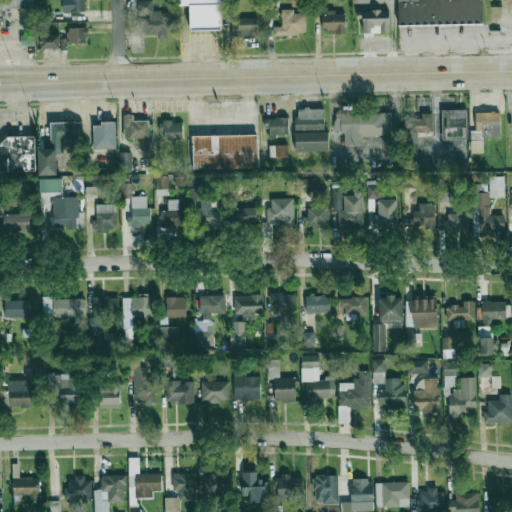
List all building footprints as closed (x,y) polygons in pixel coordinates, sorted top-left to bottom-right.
[(0,0),(0,8),(33,8),(32,0),(0,0)] [(87,11),(86,0),(61,0),(62,12),(87,11)] [(169,11),(152,12),(152,0),(143,0),(139,0),(139,16),(139,33),(158,33),(158,39),(169,38),(169,11)] [(190,30),(221,29),(220,0),(179,0),(179,5),(189,5),(190,30)] [(482,0),(397,0),(398,25),(483,24),(482,0)] [(294,9),(281,9),(281,26),(273,27),(273,35),(306,34),(305,13),(294,13),(294,9)] [(323,33),(346,32),(345,13),(336,14),(336,10),(323,10),(323,33)] [(389,33),(389,10),(357,10),(357,18),(363,18),(363,33),(389,33)] [(257,18),(232,18),(231,36),(257,36),(257,18)] [(87,27),(67,28),(67,38),(60,38),(61,49),(68,49),(68,43),(88,42),(87,27)] [(41,48),(60,48),(59,35),(41,36),(41,48)] [(324,130),(324,108),(296,109),(296,130),(324,130)] [(466,109),(441,110),(442,137),(467,136),(466,109)] [(391,135),(391,112),(334,113),(335,133),(344,133),(344,145),(360,145),(360,136),(391,135)] [(500,112),(475,112),(475,131),(471,131),(471,139),(500,138),(500,112)] [(433,132),(432,113),(421,113),(421,117),(405,118),(405,133),(433,132)] [(149,120),(133,121),(133,114),(123,114),(124,138),(150,137),(149,120)] [(288,118),(264,118),(264,127),(269,127),(269,135),(289,135),(288,118)] [(50,122),(51,148),(38,149),(38,175),(56,175),(56,153),(62,153),(62,139),(83,139),(82,121),(50,122)] [(182,122),(159,121),(159,130),(164,130),(164,140),(182,140),(182,122)] [(116,123),(92,123),(93,149),(116,149),(116,123)] [(295,152),(328,151),(328,131),(295,132),(295,152)] [(193,169),(258,168),(258,134),(193,135),(193,169)] [(34,137),(0,137),(0,171),(35,171),(34,137)] [(288,145),(270,145),(270,157),(288,157),(288,145)] [(131,152),(119,152),(119,172),(132,172),(131,152)] [(168,176),(156,176),(156,188),(168,188),(168,176)] [(505,197),(504,176),(489,176),(489,197),(505,197)] [(314,178),(296,179),(296,192),(314,191),(314,178)] [(62,179),(40,179),(40,193),(62,192),(62,179)] [(86,193),(97,193),(97,179),(85,180),(86,193)] [(132,182),(120,183),(121,198),(132,198),(132,182)] [(384,182),(366,182),(366,198),(384,198),(384,182)] [(223,201),(213,201),(213,200),(203,200),(203,188),(196,188),(196,193),(193,193),(193,201),(199,201),(199,229),(223,229),(223,201)] [(337,210),(337,228),(363,228),(363,190),(354,190),(354,195),(344,196),(344,210),(337,210)] [(450,190),(438,190),(439,203),(450,202),(450,190)] [(505,236),(504,214),(489,215),(488,192),(476,192),(478,237),(505,236)] [(78,197),(51,196),(51,228),(77,229),(78,197)] [(149,196),(131,196),(131,216),(127,216),(128,227),(142,227),(142,223),(149,223),(149,196)] [(267,224),(294,223),(293,198),(271,199),(271,207),(267,207),(267,224)] [(397,198),(377,199),(378,214),(372,214),(373,228),(398,228),(397,198)] [(178,200),(168,200),(168,210),(160,211),(161,228),(188,227),(187,209),(178,210),(178,200)] [(108,231),(108,227),(117,227),(117,203),(96,204),(96,220),(91,220),(92,231),(108,231)] [(419,210),(413,211),(413,228),(435,227),(435,203),(419,204),(419,210)] [(256,207),(235,208),(235,225),(257,225),(256,207)] [(328,207),(307,208),(307,216),(302,216),(302,226),(328,225),(328,207)] [(468,230),(468,212),(445,213),(445,231),(468,230)] [(3,214),(3,231),(30,230),(30,213),(3,214)] [(274,310),(295,310),(295,293),(269,293),(269,302),(274,302),(274,310)] [(213,345),(212,313),(225,313),(225,295),(199,295),(200,321),(195,321),(196,346),(213,345)] [(234,295),(234,313),(242,313),(243,320),(254,320),(254,313),(262,313),(262,295),(234,295)] [(331,312),(330,295),(305,296),(306,313),(331,312)] [(89,341),(105,341),(104,317),(118,316),(118,296),(92,297),(92,317),(89,317),(89,341)] [(403,321),(402,296),(379,297),(380,322),(403,321)] [(85,297),(42,297),(43,317),(85,316),(85,297)] [(166,317),(186,317),(185,297),(166,297),(166,317)] [(366,297),(340,297),(339,308),(345,308),(344,319),(356,320),(357,314),(366,314),(366,297)] [(406,327),(437,326),(437,299),(406,299),(406,327)] [(30,300),(5,300),(5,318),(30,317),(30,300)] [(473,300),(463,301),(463,305),(446,305),(446,320),(473,320),(473,300)] [(482,325),(491,324),(491,319),(506,318),(506,301),(481,302),(482,325)] [(245,321),(230,321),(230,345),(246,345),(245,321)] [(385,323),(372,324),(372,351),(386,351),(385,323)] [(178,327),(160,327),(160,342),(178,341),(178,327)] [(314,331),(300,332),(301,346),(315,346),(314,331)] [(123,333),(111,333),(112,347),(124,347),(123,333)] [(417,345),(417,334),(407,333),(407,344),(417,345)] [(480,352),(493,353),(493,338),(480,337),(480,352)] [(267,367),(280,367),(280,352),(267,353),(267,367)] [(335,400),(335,378),(319,378),(320,355),(302,355),(301,382),(306,382),(306,399),(335,400)] [(372,372),(385,372),(385,358),(372,359),(372,372)] [(407,373),(428,373),(428,360),(407,360),(407,373)] [(443,376),(456,375),(455,361),(443,362),(443,376)] [(155,380),(147,381),(146,367),(133,367),(134,400),(145,400),(145,404),(156,404),(155,380)] [(339,381),(339,406),(370,407),(371,370),(359,370),(359,381),(339,381)] [(81,407),(80,374),(48,375),(49,389),(59,389),(61,408),(81,407)] [(261,399),(260,376),(234,376),(234,400),(261,399)] [(500,388),(500,376),(479,377),(479,388),(500,388)] [(295,402),(295,378),(275,377),(274,401),(295,402)] [(475,377),(460,377),(460,389),(448,390),(449,416),(466,415),(466,407),(476,407),(475,377)] [(388,409),(405,408),(404,378),(385,378),(385,390),(377,390),(377,405),(388,405),(388,409)] [(413,390),(414,413),(439,412),(438,378),(424,378),(424,389),(413,390)] [(35,406),(34,380),(8,381),(8,407),(35,406)] [(166,404),(194,403),(193,380),(166,381),(166,404)] [(229,402),(229,381),(201,382),(201,403),(229,402)] [(99,408),(120,408),(120,386),(99,386),(99,408)] [(511,408),(511,394),(499,394),(499,400),(487,400),(488,411),(483,411),(484,423),(511,421),(511,408)] [(339,423),(348,423),(348,416),(350,416),(350,407),(339,407),(339,423)] [(161,473),(140,473),(139,457),(129,457),(130,504),(136,504),(136,497),(152,497),(152,490),(162,490),(161,473)] [(12,469),(13,495),(29,495),(29,501),(40,501),(40,477),(19,477),(19,469),(12,469)] [(265,478),(259,478),(259,471),(242,471),(243,495),(250,495),(250,502),(266,502),(265,478)] [(165,497),(165,511),(180,511),(181,500),(196,500),(196,473),(174,473),(175,497),(165,497)] [(204,492),(231,493),(232,474),(205,473),(204,492)] [(94,489),(95,511),(106,511),(107,502),(125,501),(124,474),(101,475),(101,489),(94,489)] [(303,477),(290,477),(290,475),(276,475),(277,499),(295,499),(295,493),(303,493),(303,477)] [(314,475),(315,503),(339,502),(338,475),(314,475)] [(92,478),(66,477),(65,499),(68,499),(68,507),(79,508),(79,501),(91,502),(92,478)] [(341,511),(354,511),(355,511),(373,510),(373,479),(351,479),(352,501),(341,501),(341,511)] [(409,506),(409,481),(375,482),(376,507),(409,506)] [(443,511),(443,489),(418,489),(419,511),(443,511)] [(478,511),(478,493),(455,493),(455,499),(447,500),(447,511),(478,511)] [(511,511),(511,496),(490,497),(490,511),(511,511)]
